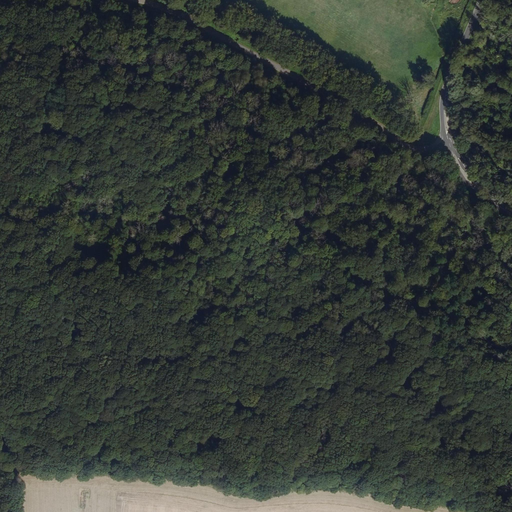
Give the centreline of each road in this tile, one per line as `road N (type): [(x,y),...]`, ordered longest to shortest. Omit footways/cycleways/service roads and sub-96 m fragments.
road 1 (unclassified): [(449,145),(419,151),(201,22),(146,0)]
road 2 (tertiary): [(481,0),(445,87),(449,145)]
